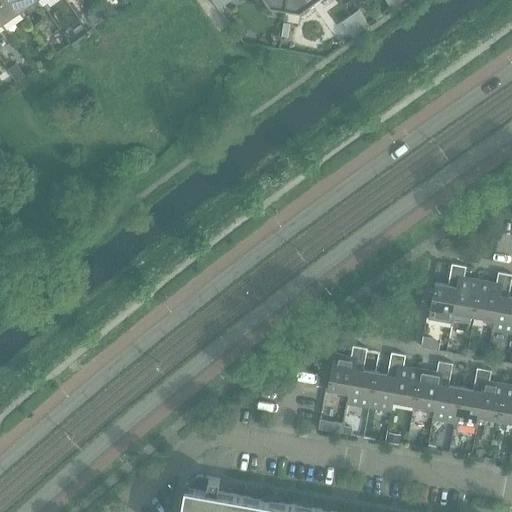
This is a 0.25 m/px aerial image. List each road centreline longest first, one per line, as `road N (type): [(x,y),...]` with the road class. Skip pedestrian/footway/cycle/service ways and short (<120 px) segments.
road 1 (secondary): [(511,74),(217,288),(0,469)]
road 2 (secondary): [(28,511),(311,276),(511,133)]
road 3 (residential): [(117,511),(211,434),(511,487)]
